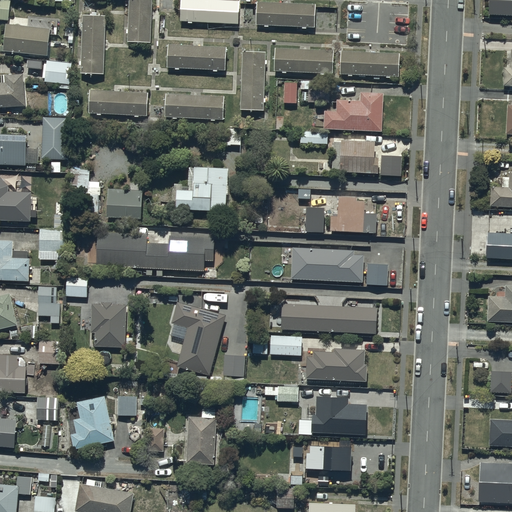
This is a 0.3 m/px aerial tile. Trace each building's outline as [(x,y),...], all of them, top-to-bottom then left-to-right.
[(10,0),(0,0),(0,19),(7,21),(10,0)] [(154,0),(130,0),(129,40),(152,42),(154,0)] [(241,3),(209,0),(183,0),(181,20),(239,25),(241,3)] [(511,0),(489,0),(489,14),(511,15),(511,0)] [(316,4),(258,1),(257,24),(315,27),(316,4)] [(403,7),(344,5),(343,28),(402,30),(403,7)] [(107,15),(84,14),(82,72),(105,73),(107,15)] [(29,16),(28,26),(7,23),(4,50),(49,55),(51,33),(58,34),(59,19),(29,16)] [(227,45),(169,43),(169,68),(226,69),(227,45)] [(335,51),(276,47),(275,71),(333,74),(335,51)] [(267,52),(244,51),(241,109),(265,111),(267,52)] [(400,51),(342,51),(342,73),(400,74),(400,51)] [(60,83),(70,83),(72,63),(48,61),(46,81),(60,83)] [(0,73),(0,106),(26,105),(24,74),(4,75),(5,82),(1,82),(1,74),(0,73)] [(331,81),(302,80),(301,88),(310,89),(309,101),(331,102),(331,81)] [(298,102),(298,82),(282,82),(282,86),(286,87),(285,102),(298,102)] [(90,112),(119,113),(119,117),(126,117),(126,113),(148,114),(149,92),(91,89),(90,112)] [(337,110),(326,110),(326,128),(383,129),(383,92),(361,92),(361,100),(338,100),(337,110)] [(225,97),(168,94),(166,116),(224,120),(225,97)] [(69,117),(45,116),(43,158),(67,159),(69,117)] [(220,128),(220,144),(243,144),(243,128),(220,128)] [(328,131),(301,130),(301,143),(328,143),(328,131)] [(27,132),(0,132),(0,163),(27,164),(27,132)] [(343,140),(343,142),(335,142),(334,168),(343,168),(343,171),(381,172),(381,156),(376,156),(376,141),(343,140)] [(403,145),(383,144),(382,153),(402,154),(403,145)] [(190,167),(190,187),(195,187),(195,190),(178,189),(177,209),(227,211),(228,168),(190,167)] [(90,169),(71,169),(71,216),(100,216),(100,181),(90,181),(90,169)] [(503,186),(492,186),(492,206),(511,206),(511,171),(511,175),(503,175),(503,186)] [(0,175),(0,222),(1,223),(1,220),(31,220),(31,192),(9,192),(9,184),(0,175)] [(145,190),(110,188),(108,217),(143,219),(145,190)] [(339,214),(333,214),(332,230),(378,231),(378,213),(365,212),(366,200),(356,199),(356,196),(339,196),(339,214)] [(324,208),(306,207),(305,231),(323,232),(324,208)] [(68,228),(41,229),(41,260),(69,259),(68,228)] [(511,230),(474,229),(474,247),(488,247),(488,258),(511,258),(511,230)] [(152,242),(152,234),(99,231),(98,266),(200,270),(200,271),(210,271),(210,262),(218,262),(219,236),(217,236),(217,237),(170,235),(170,243),(152,242)] [(0,278),(30,280),(30,258),(28,258),(29,250),(14,249),(14,241),(0,240),(0,278)] [(355,251),(293,247),(291,278),(363,283),(365,256),(355,256),(355,251)] [(390,265),(368,263),(367,283),(389,285),(390,265)] [(88,274),(68,274),(68,296),(88,297),(88,274)] [(506,295),(490,295),(489,322),(511,322),(511,284),(506,284),(506,295)] [(57,286),(40,286),(40,316),(52,316),(52,322),(61,322),(61,303),(57,303),(57,286)] [(0,329),(19,325),(11,293),(0,295),(0,329)] [(228,316),(179,301),(172,322),(189,327),(177,365),(210,375),(228,316)] [(103,303),(93,303),(92,332),(96,332),(96,346),(126,346),(127,304),(113,304),(113,302),(103,302),(103,303)] [(378,307),(283,303),(283,329),(378,332),(378,307)] [(269,332),(254,332),(254,353),(269,353),(269,332)] [(304,337),(272,335),(270,355),(302,357),(304,337)] [(61,341),(41,340),(41,363),(46,363),(46,368),(61,369),(61,341)] [(316,356),(308,355),(308,378),(369,380),(369,362),(366,362),(366,349),(336,348),(335,351),(316,350),(316,356)] [(0,391),(27,393),(28,367),(20,366),(21,355),(0,353),(0,391)] [(246,355),(225,354),(224,375),(245,376),(246,355)] [(511,370),(491,370),(491,392),(511,391),(511,370)] [(299,386),(279,385),(278,401),(298,402),(299,386)] [(108,395),(78,401),(81,417),(74,419),(76,433),(72,434),(75,449),(116,441),(108,395)] [(59,397),(39,396),(38,420),(58,420),(59,397)] [(138,396),(119,396),(118,415),(137,415),(138,396)] [(350,397),(317,396),(317,414),(313,414),(313,417),(301,416),(301,434),(314,434),(314,431),(367,433),(368,404),(350,403),(350,397)] [(203,417),(190,416),(188,462),(215,463),(217,417),(216,417),(217,411),(204,411),(203,417)] [(18,419),(0,416),(0,444),(16,446),(18,419)] [(511,418),(491,418),(490,445),(511,446),(511,418)] [(165,428),(150,428),(150,451),(165,451),(165,428)] [(351,447),(310,446),(310,453),(307,453),(306,469),(350,470),(351,447)] [(511,462),(482,461),(480,501),(511,501),(511,462)] [(18,511),(21,485),(3,483),(3,478),(0,477),(0,511),(18,511)] [(130,511),(135,493),(82,483),(76,511),(81,511),(130,511)] [(295,488),(279,488),(278,507),(295,507),(295,488)] [(55,511),(56,498),(36,496),(34,511),(55,511)] [(356,511),(357,502),(312,501),(311,511),(356,511)]
